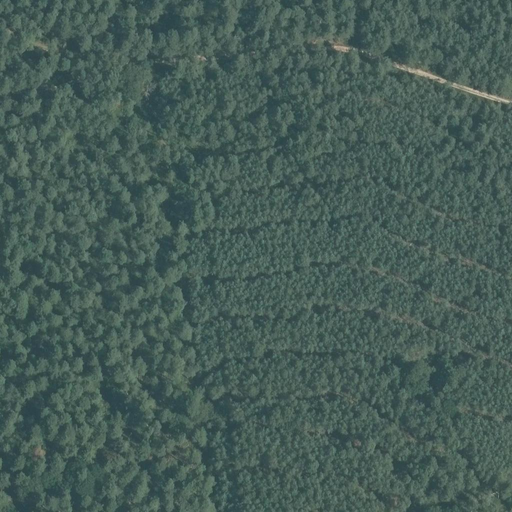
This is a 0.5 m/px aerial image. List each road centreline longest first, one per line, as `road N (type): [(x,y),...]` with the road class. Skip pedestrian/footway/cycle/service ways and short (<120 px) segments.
road 1 (track): [(511,106),(369,58),(119,63),(0,23)]
road 2 (track): [(0,108),(119,63)]
